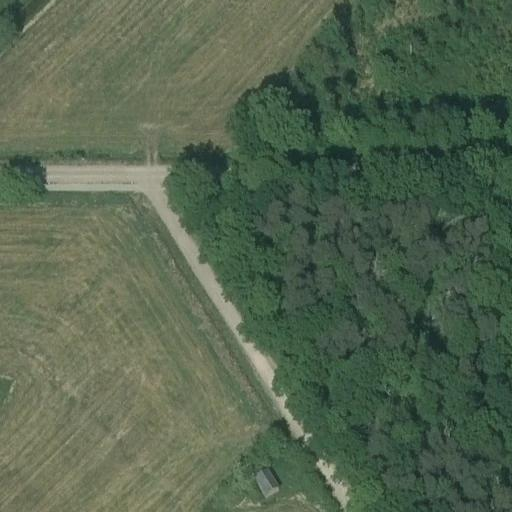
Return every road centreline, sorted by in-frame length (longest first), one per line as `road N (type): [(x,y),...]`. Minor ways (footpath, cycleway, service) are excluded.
road 1 (track): [(347,511),(139,176)]
road 2 (track): [(511,180),(139,176)]
road 3 (track): [(0,176),(139,176)]
